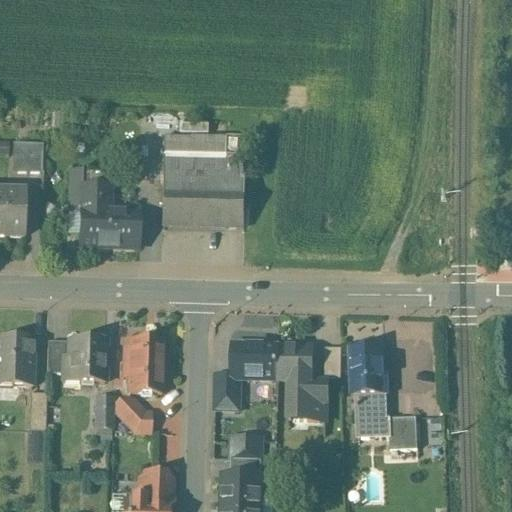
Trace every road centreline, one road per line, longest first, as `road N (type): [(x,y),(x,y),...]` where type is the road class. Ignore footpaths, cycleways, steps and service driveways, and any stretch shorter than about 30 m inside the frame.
road 1 (residential): [(198,293),(511,296)]
road 2 (track): [(384,296),(427,151),(438,0)]
road 3 (residential): [(193,511),(198,293)]
road 4 (residential): [(0,288),(198,293)]
